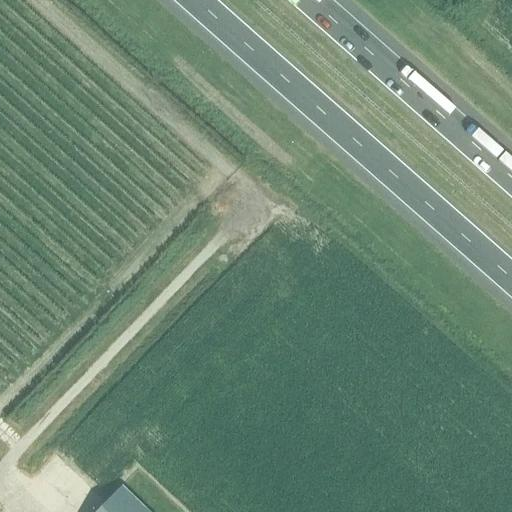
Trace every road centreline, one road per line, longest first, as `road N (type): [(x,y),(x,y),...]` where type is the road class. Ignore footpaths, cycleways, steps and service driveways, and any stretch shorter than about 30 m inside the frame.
road 1 (motorway): [(194,0),(511,281)]
road 2 (unclassified): [(0,471),(262,201)]
road 3 (track): [(262,201),(32,0)]
road 4 (motorway): [(511,178),(310,0)]
